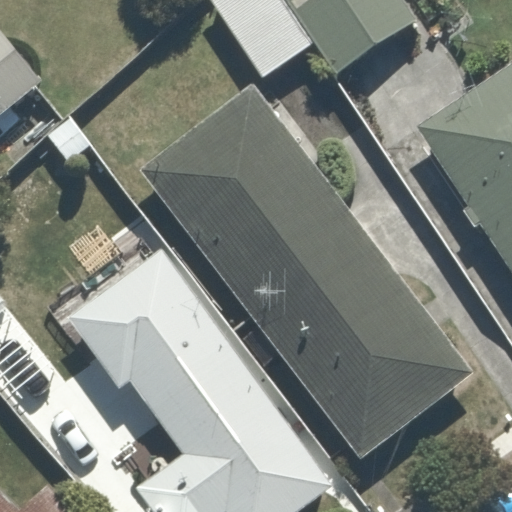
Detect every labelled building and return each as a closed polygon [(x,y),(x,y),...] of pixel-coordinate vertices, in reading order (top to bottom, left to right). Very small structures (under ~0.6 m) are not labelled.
[(205,0),(258,78),(307,46),(326,74),(404,22),(389,0),(205,0)] [(0,113),(38,84),(0,35),(0,113)] [(511,48),(405,120),(511,280),(511,48)] [(247,92),(136,178),(351,457),(462,371),(247,92)] [(158,243),(60,313),(111,383),(124,373),(176,445),(125,482),(145,511),(210,511),(216,509),(218,511),(284,511),(329,480),(158,243)] [(0,300),(0,384),(14,400),(56,364),(0,300)] [(0,511),(79,511),(40,474),(15,500),(0,485),(0,511)]
